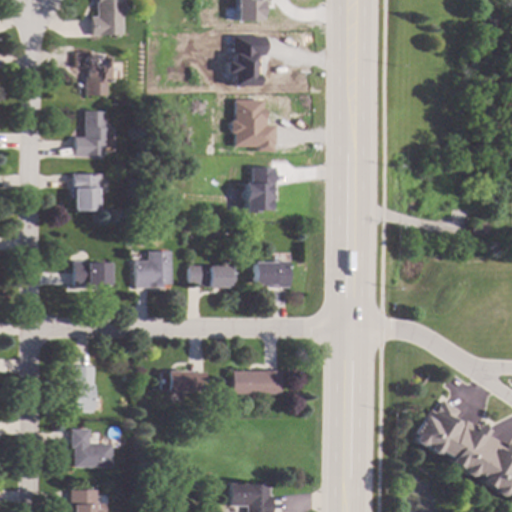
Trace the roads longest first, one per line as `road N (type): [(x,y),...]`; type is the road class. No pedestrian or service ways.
road 1 (secondary): [(355,0),(349,511)]
road 2 (residential): [(30,0),(25,511)]
road 3 (residential): [(352,329),(30,327)]
road 4 (residential): [(476,369),(413,332),(352,329)]
